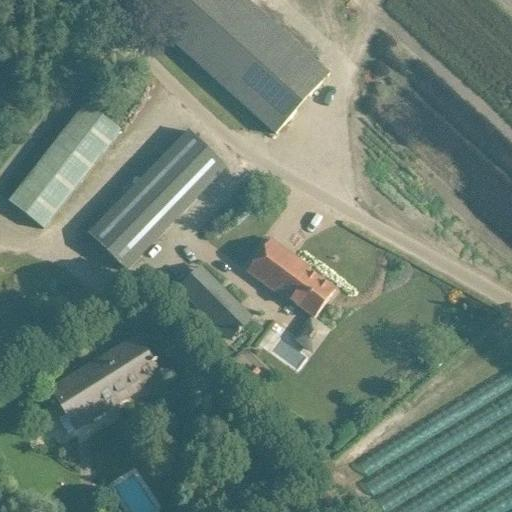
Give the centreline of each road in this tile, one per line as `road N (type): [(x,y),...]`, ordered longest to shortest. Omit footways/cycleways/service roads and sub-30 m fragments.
road 1 (unclassified): [(511,298),(241,150),(120,33)]
road 2 (unclassified): [(0,176),(120,33)]
